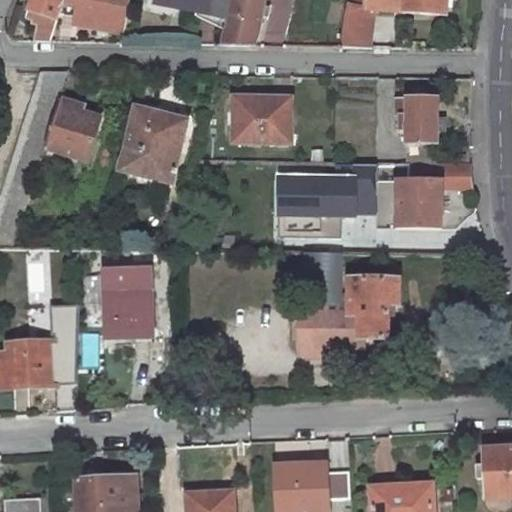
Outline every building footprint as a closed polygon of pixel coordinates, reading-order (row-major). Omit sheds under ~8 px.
[(57,11),(60,0),(26,0),(24,5),(40,10),(38,18),(37,19),(32,38),(47,39),(52,25),(57,11)] [(127,0),(60,0),(57,11),(70,14),(69,19),(122,29),(127,0)] [(193,0),(191,9),(206,18),(224,22),(227,7),(195,0),(193,0)] [(228,0),(227,7),(224,22),(222,28),(220,40),(253,42),(260,0),(228,0)] [(344,0),(343,12),(337,43),(367,43),(372,7),(360,5),(360,0),(344,0)] [(360,0),(360,5),(372,7),(443,12),(443,0),(360,0)] [(24,5),(21,13),(38,18),(40,10),(24,5)] [(34,68),(0,176),(0,245),(7,246),(37,148),(50,105),(62,68),(34,68)] [(287,93),(265,93),(265,97),(265,101),(287,102),(287,93)] [(229,98),(227,141),(287,142),(287,102),(265,101),(265,97),(229,98)] [(395,115),(395,128),(403,128),(403,162),(425,162),(433,162),(432,134),(440,134),(440,119),(431,119),(431,99),(392,97),(392,115),(395,115)] [(82,106),(70,102),(68,110),(80,114),(82,106)] [(182,118),(131,104),(114,168),(166,182),(182,118)] [(80,162),(93,118),(80,114),(68,110),(50,105),(37,148),(80,162)] [(466,153),(455,154),(455,163),(466,163),(466,154),(466,153)] [(475,193),(472,164),(395,164),(395,180),(397,180),(448,181),(448,193),(475,193)] [(354,167),(354,178),(358,178),(358,215),(377,216),(378,167),(354,167)] [(354,178),(279,177),(278,219),(358,220),(358,215),(358,178),(354,178)] [(448,181),(397,180),(397,232),(447,232),(447,228),(448,193),(448,181)] [(158,226),(154,242),(175,245),(179,230),(158,226)] [(484,229),(447,228),(447,232),(447,242),(382,241),(382,257),(493,257),(484,229)] [(338,294),(338,250),(308,250),(307,298),(314,299),(314,308),(340,308),(341,310),(348,310),(348,293),(338,294)] [(388,336),(388,301),(399,301),(399,264),(348,263),(348,293),(348,310),(341,310),(340,308),(314,308),(304,307),(300,311),(299,346),(304,351),(322,351),(322,344),(361,344),(361,336),(388,336)] [(126,326),(152,325),(150,268),(102,270),(104,339),(126,339),(126,326)] [(152,325),(126,326),(126,339),(153,338),(152,325)] [(45,339),(5,339),(5,347),(0,347),(0,375),(7,375),(7,384),(46,384),(45,339)] [(511,447),(487,448),(488,493),(511,491),(511,447)] [(280,511),(315,511),(333,511),(331,474),(314,475),(313,462),(278,463),(280,511)] [(313,462),(314,475),(331,474),(330,462),(313,462)] [(137,511),(137,475),(76,476),(76,511),(137,511)] [(405,486),(375,487),(375,511),(434,511),(433,490),(406,491),(405,486)] [(225,493),(226,511),(235,511),(235,492),(225,493)] [(187,494),(187,511),(226,511),(225,493),(187,494)] [(39,511),(40,502),(7,503),(7,511),(39,511)]
